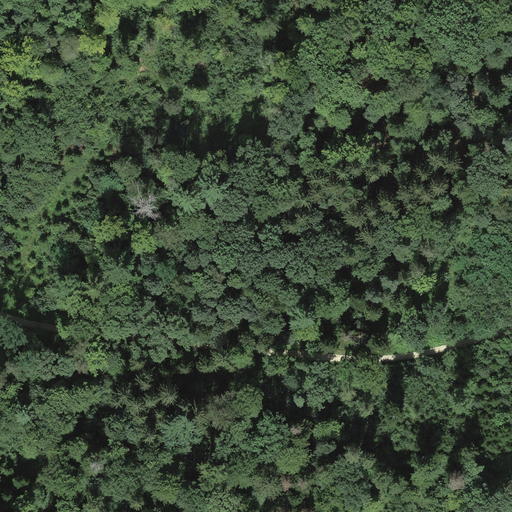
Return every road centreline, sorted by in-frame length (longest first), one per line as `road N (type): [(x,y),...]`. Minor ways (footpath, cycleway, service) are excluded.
road 1 (track): [(0,307),(78,331),(184,347),(354,358),(399,358),(511,330)]
road 2 (track): [(290,354),(134,511)]
